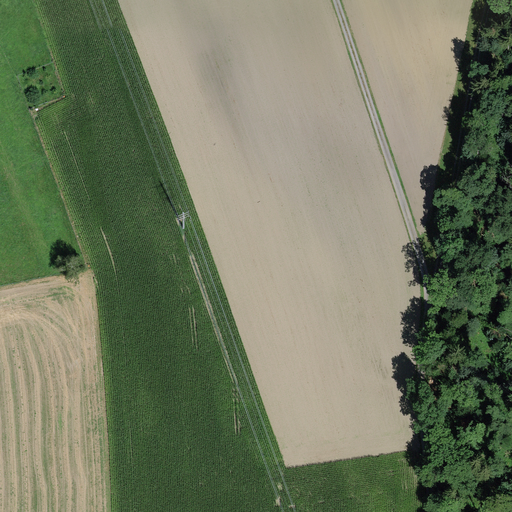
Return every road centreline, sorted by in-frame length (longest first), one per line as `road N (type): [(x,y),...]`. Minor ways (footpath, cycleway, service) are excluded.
road 1 (track): [(334,0),(426,296),(420,370),(428,511)]
road 2 (track): [(426,296),(490,0)]
